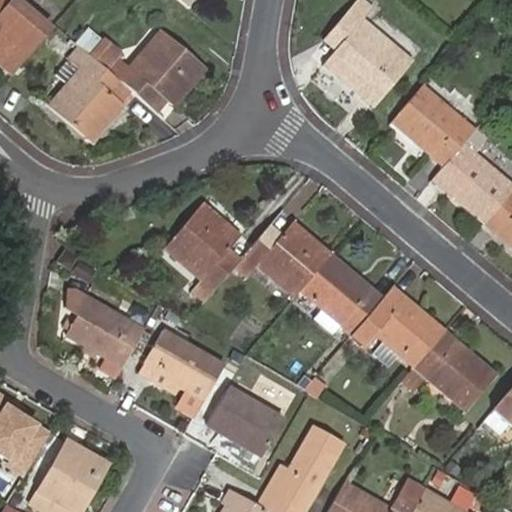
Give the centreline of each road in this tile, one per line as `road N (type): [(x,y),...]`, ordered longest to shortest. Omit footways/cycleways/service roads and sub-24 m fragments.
road 1 (residential): [(44,186),(22,359),(35,380),(150,440),(155,468),(129,511)]
road 2 (residential): [(259,100),(511,306)]
road 3 (residential): [(259,100),(227,138),(184,159),(116,181),(44,186)]
